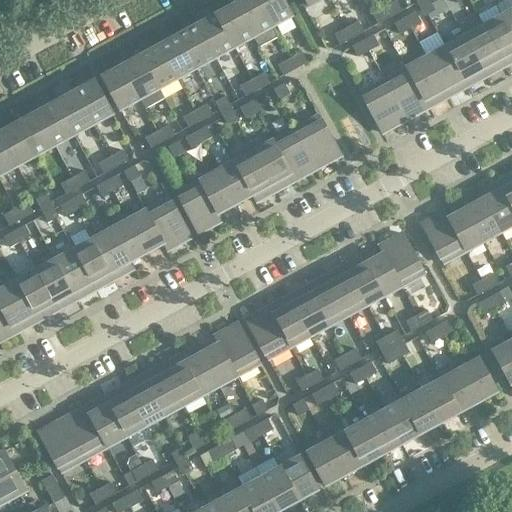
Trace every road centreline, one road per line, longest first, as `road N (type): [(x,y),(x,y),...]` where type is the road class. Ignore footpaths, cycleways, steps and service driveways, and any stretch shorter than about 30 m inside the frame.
road 1 (residential): [(0,396),(511,117)]
road 2 (residential): [(0,79),(140,0)]
road 3 (residential): [(387,511),(511,444)]
